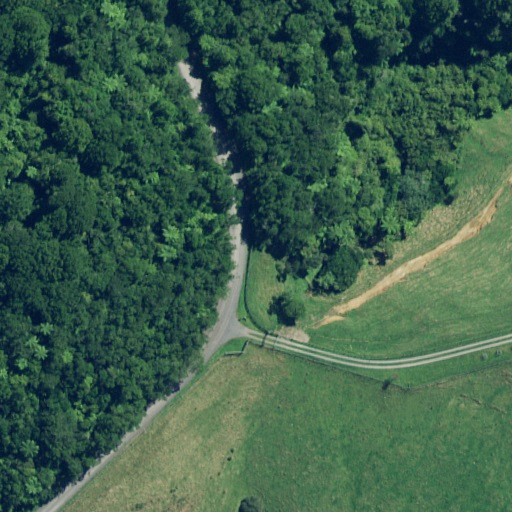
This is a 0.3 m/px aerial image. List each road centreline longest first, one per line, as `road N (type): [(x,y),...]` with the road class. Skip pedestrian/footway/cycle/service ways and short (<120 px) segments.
road 1 (tertiary): [(66,511),(190,389),(247,293),(240,184),(180,0)]
road 2 (track): [(233,323),(250,335),(375,365),(511,336)]
